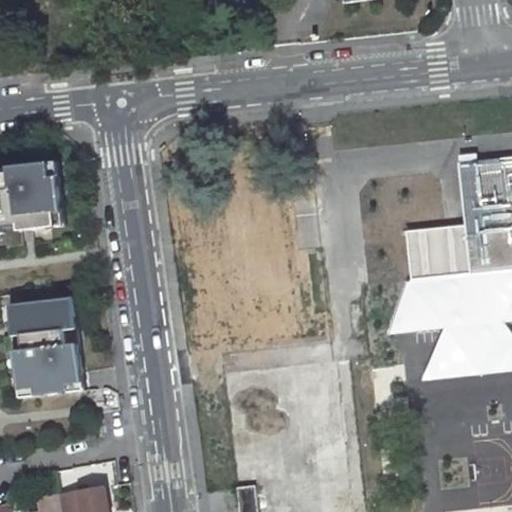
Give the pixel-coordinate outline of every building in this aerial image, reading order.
[(511,157),(459,163),(471,274),(511,269),(511,157)] [(59,162),(0,169),(0,234),(6,233),(8,247),(24,245),(23,232),(67,226),(59,162)] [(76,297),(11,305),(15,335),(5,337),(7,353),(17,353),(22,396),(87,390),(76,297)] [(311,511),(352,511),(338,361),(263,369),(267,417),(303,415),(311,511)] [(241,511),(259,511),(257,486),(239,488),(241,511)] [(109,511),(105,488),(60,496),(62,511),(109,511)] [(62,511),(60,496),(40,499),(42,511),(33,511),(33,510),(23,511),(62,511)]
